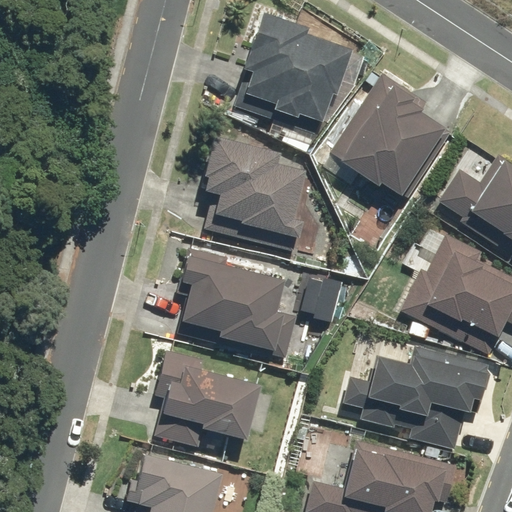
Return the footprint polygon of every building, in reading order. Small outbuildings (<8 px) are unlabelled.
[(312,22),(265,7),(234,104),(281,119),(285,107),(330,122),(355,43),(310,29),(312,22)] [(410,194),(453,124),(424,106),(428,98),(381,69),(333,147),(410,194)] [(283,146),(217,130),(204,186),(212,188),(203,226),(243,235),(247,218),(300,231),(304,215),(295,213),(307,165),(280,158),(283,146)] [(461,168),(441,198),(464,213),(461,217),(511,251),(511,156),(501,149),(480,180),(461,168)] [(427,270),(420,267),(401,307),(495,352),(509,322),(511,323),(511,274),(478,258),(483,248),(446,230),(427,270)] [(229,255),(192,246),(185,276),(193,278),(180,331),(286,357),(298,311),(279,307),(287,273),(228,258),(229,255)] [(312,314),(330,319),(341,279),(326,275),(325,278),(311,274),(302,307),(313,310),(312,314)] [(493,362),(415,343),(411,358),(380,350),(373,379),(349,373),(337,419),(455,448),(465,406),(472,408),(475,394),(484,396),(493,362)] [(204,356),(167,347),(155,394),(165,396),(155,437),(198,447),(204,423),(251,434),(264,379),(202,364),(204,356)] [(456,461),(356,436),(344,484),(314,477),(305,511),(432,511),(436,498),(446,500),(456,461)] [(212,511),(223,468),(147,448),(130,511),(212,511)]
